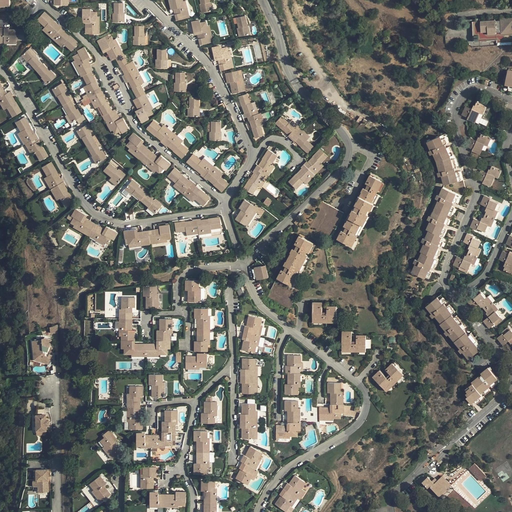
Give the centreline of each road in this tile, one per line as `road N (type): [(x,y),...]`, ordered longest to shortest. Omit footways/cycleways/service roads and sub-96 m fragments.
road 1 (residential): [(0,71),(99,216),(117,224),(225,211)]
road 2 (residential): [(287,327),(364,387),(367,409),(358,424),(283,473),(257,511)]
road 3 (residential): [(225,201),(138,127),(95,51),(46,4)]
road 4 (residential): [(454,294),(447,279),(478,193),(456,132),(457,106),(473,89),(511,100)]
road 5 (residential): [(249,153),(216,74),(145,0)]
road 6 (residential): [(263,0),(289,71),(348,145)]
road 7 (residential): [(348,145),(346,162),(244,263)]
road 8 (residential): [(55,377),(57,511)]
